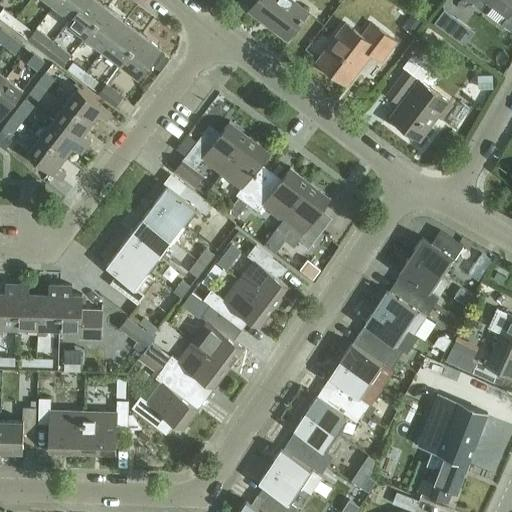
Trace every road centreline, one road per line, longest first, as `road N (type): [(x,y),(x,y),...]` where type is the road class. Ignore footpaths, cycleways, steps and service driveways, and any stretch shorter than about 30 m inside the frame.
road 1 (residential): [(0,489),(175,496),(208,482),(409,182)]
road 2 (residential): [(0,257),(48,255),(211,32)]
road 3 (residential): [(409,182),(211,32)]
road 4 (residential): [(449,206),(511,90)]
